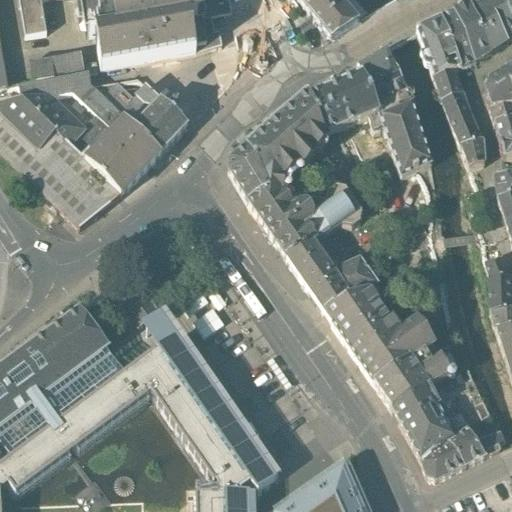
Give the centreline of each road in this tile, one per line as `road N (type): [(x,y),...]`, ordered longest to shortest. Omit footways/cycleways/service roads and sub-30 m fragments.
road 1 (tertiary): [(182,186),(365,432),(404,511)]
road 2 (tertiary): [(49,286),(182,186)]
road 3 (residential): [(182,186),(305,88)]
road 4 (residential): [(305,88),(414,12)]
